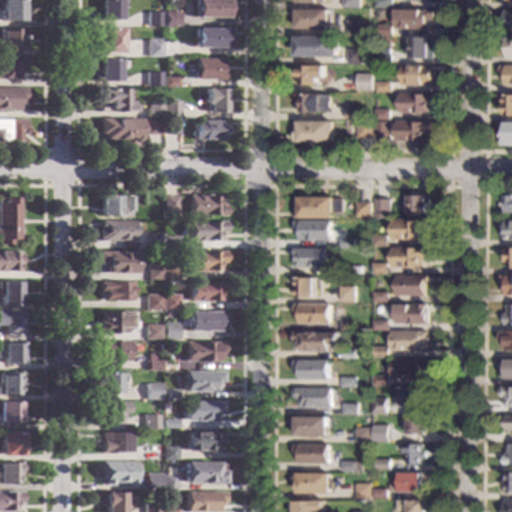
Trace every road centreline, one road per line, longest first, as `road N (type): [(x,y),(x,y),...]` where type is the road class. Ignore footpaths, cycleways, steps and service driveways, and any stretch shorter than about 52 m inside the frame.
road 1 (residential): [(467,511),(473,0)]
road 2 (residential): [(58,511),(62,0)]
road 3 (residential): [(511,170),(0,168)]
road 4 (residential): [(260,511),(259,0)]
